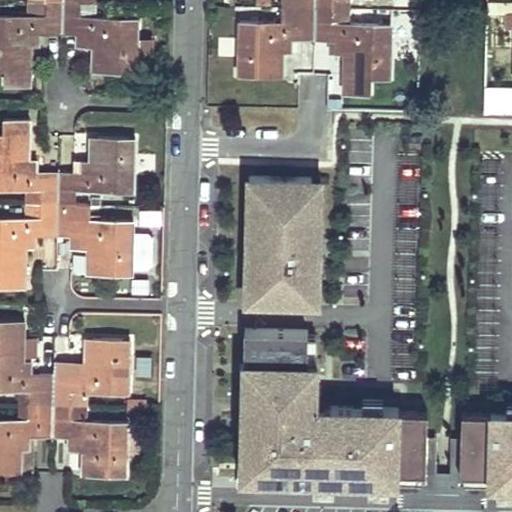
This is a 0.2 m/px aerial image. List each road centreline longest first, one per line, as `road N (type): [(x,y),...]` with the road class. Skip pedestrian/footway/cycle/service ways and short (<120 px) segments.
road 1 (residential): [(176,511),(181,306)]
road 2 (residential): [(313,81),(311,149),(184,146)]
road 3 (residential): [(181,306),(184,146)]
road 4 (residential): [(50,303),(181,306)]
road 5 (residential): [(59,101),(185,102)]
